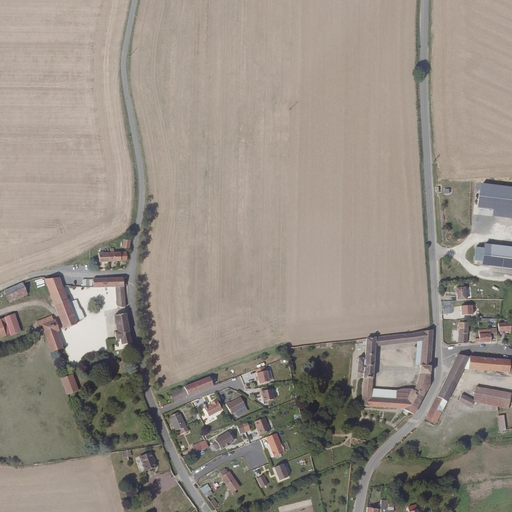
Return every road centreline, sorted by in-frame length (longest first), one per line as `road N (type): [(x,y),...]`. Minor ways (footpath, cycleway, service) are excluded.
road 1 (unclassified): [(426,0),(433,234)]
road 2 (unclassified): [(137,225),(143,167),(126,59),(136,0)]
road 3 (residential): [(441,355),(416,420),(371,467),(359,511)]
road 4 (residential): [(156,414),(133,272)]
road 5 (residential): [(0,288),(51,271),(133,272)]
road 6 (residential): [(433,234),(441,355)]
